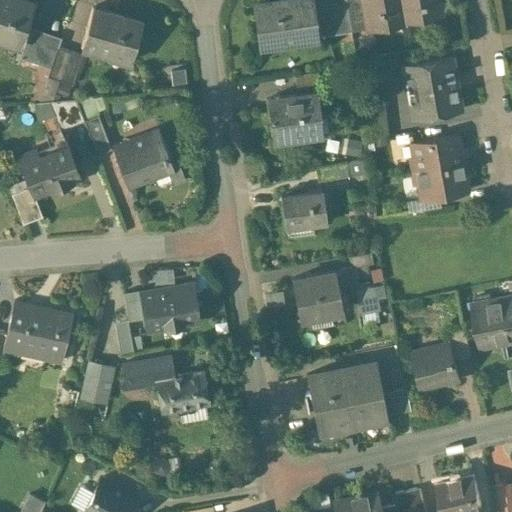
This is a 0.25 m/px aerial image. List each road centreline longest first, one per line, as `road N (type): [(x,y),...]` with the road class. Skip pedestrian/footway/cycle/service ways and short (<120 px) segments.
road 1 (residential): [(275,480),(232,239)]
road 2 (residential): [(511,426),(275,480)]
road 3 (residential): [(232,239),(199,0)]
road 4 (residential): [(0,260),(232,239)]
